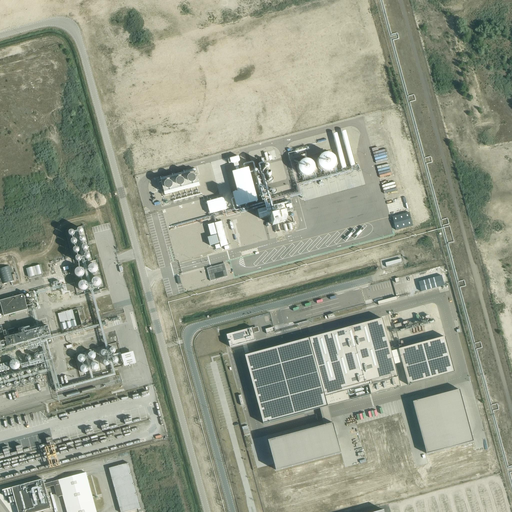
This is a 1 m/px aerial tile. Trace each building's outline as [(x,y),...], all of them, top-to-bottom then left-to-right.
[(248,167),(232,172),(237,191),(233,193),(236,207),(257,201),(248,167)] [(223,198),(206,202),(210,214),(226,209),(223,198)] [(409,212),(392,217),(395,230),(412,225),(409,212)] [(221,221),(207,225),(210,236),(218,234),(221,247),(228,245),(221,221)] [(401,259),(385,263),(386,267),(402,263),(401,259)] [(224,263),(207,268),(210,281),(228,276),(224,263)] [(40,265),(26,268),(28,277),(43,273),(40,265)] [(0,274),(3,284),(13,280),(9,266),(0,268),(0,274)] [(200,270),(183,274),(186,287),(204,282),(200,270)] [(441,275),(418,282),(421,291),(444,285),(441,275)] [(4,316),(28,309),(23,294),(0,300),(0,310),(2,310),(4,316)] [(397,300),(396,296),(377,302),(378,305),(397,300)] [(62,330),(77,326),(72,310),(58,314),(62,330)] [(309,338),(244,355),(263,423),(328,406),(325,396),(346,391),(368,385),(371,394),(400,386),(382,318),(309,338)] [(2,326),(0,326),(0,348),(27,342),(39,339),(51,335),(48,326),(24,332),(23,330),(21,331),(22,333),(19,334),(18,329),(18,327),(7,330),(9,336),(5,338),(2,326)] [(245,330),(226,335),(230,347),(255,340),(254,334),(252,327),(245,329),(245,330)] [(444,336),(398,349),(407,385),(454,372),(444,336)] [(138,350),(126,353),(128,365),(141,362),(138,350)] [(11,360),(9,364),(10,368),(14,371),(19,369),(21,366),(19,361),(15,359),(11,360)] [(99,366),(98,364),(97,363),(96,362),(94,362),(92,363),(91,364),(90,366),(91,367),(92,369),(93,370),(95,370),(97,369),(98,368),(99,366)] [(47,388),(45,380),(38,381),(41,390),(47,388)] [(21,394),(38,391),(37,387),(33,388),(32,383),(20,385),(21,394)] [(459,389),(412,401),(426,454),(473,442),(459,389)] [(332,423),(267,440),(276,470),(340,453),(332,423)] [(128,463),(108,468),(120,511),(124,511),(133,510),(131,505),(139,503),(128,463)] [(96,511),(86,472),(58,480),(62,495),(66,511),(96,511)] [(43,479),(12,487),(16,502),(18,511),(36,511),(50,508),(51,508),(44,484),(43,479)]
